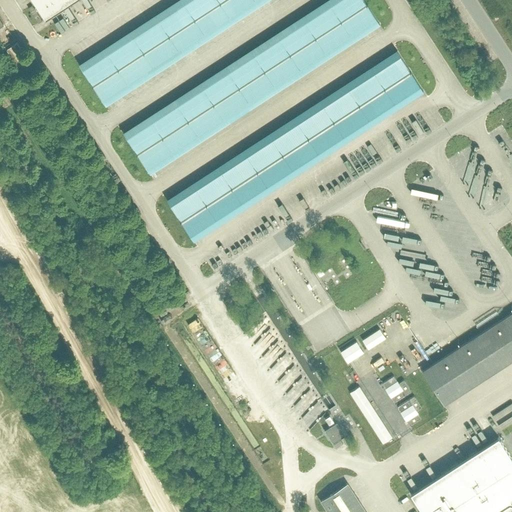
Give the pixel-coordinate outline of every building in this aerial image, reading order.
[(32,0),(39,10),(38,10),(39,12),(40,11),(45,18),(58,10),(58,11),(60,10),(59,9),(60,8),(72,0),(32,0)] [(166,0),(75,60),(103,102),(258,0),(166,0)] [(319,0),(120,130),(148,172),(376,22),(361,0),(319,0)] [(164,197),(191,239),(420,90),(392,48),(164,197)] [(318,264),(314,267),(319,276),(324,273),(321,269),(318,264)] [(511,312),(437,361),(431,364),(429,366),(422,370),(443,403),(444,403),(511,358),(511,312)] [(368,348),(385,337),(379,328),(362,339),(368,348)] [(356,340),(340,350),(347,361),(363,351),(356,340)] [(403,379),(398,382),(393,375),(381,382),(394,401),(411,390),(403,379)] [(359,385),(349,391),(382,442),(392,436),(359,385)] [(409,425),(421,417),(416,410),(421,406),(414,395),(397,406),(409,425)] [(330,415),(325,418),(329,424),(334,421),(330,415)] [(333,443),(345,435),(336,421),(324,430),(333,443)] [(422,511),(502,511),(511,506),(511,457),(504,445),(501,441),(498,436),(410,492),(422,511)] [(365,511),(347,483),(321,500),(329,511),(365,511)]
